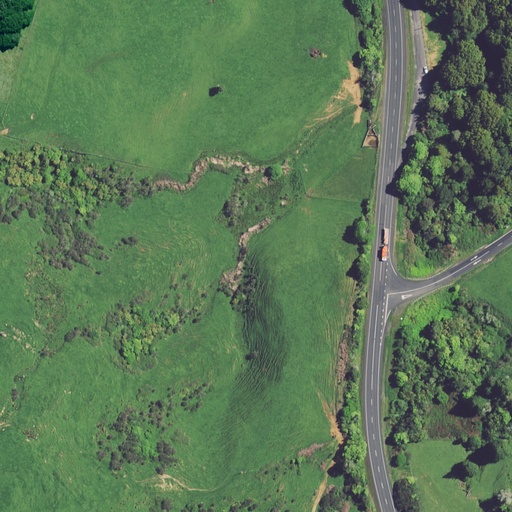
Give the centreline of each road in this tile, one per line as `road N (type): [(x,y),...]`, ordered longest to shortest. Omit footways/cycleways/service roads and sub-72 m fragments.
road 1 (primary): [(394,0),(378,296)]
road 2 (primary): [(378,296),(371,402),(389,511)]
road 3 (tertiary): [(378,296),(435,284),(511,235)]
